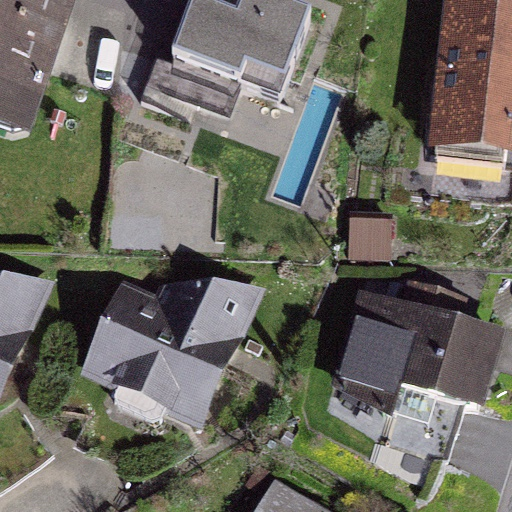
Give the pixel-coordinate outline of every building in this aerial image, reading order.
[(50,0),(0,0),(0,130),(28,139),(70,6),(50,0)] [(260,0),(200,0),(176,66),(279,105),(311,19),(260,0)] [(511,18),(449,12),(435,157),(504,164),(508,127),(511,127),(511,18)] [(0,394),(51,287),(0,286),(0,394)] [(125,290),(83,378),(193,430),(257,296),(155,294),(151,302),(125,290)] [(501,340),(367,300),(338,393),(391,409),(399,381),(481,406),(501,340)] [(318,511),(276,487),(261,511),(318,511)]
